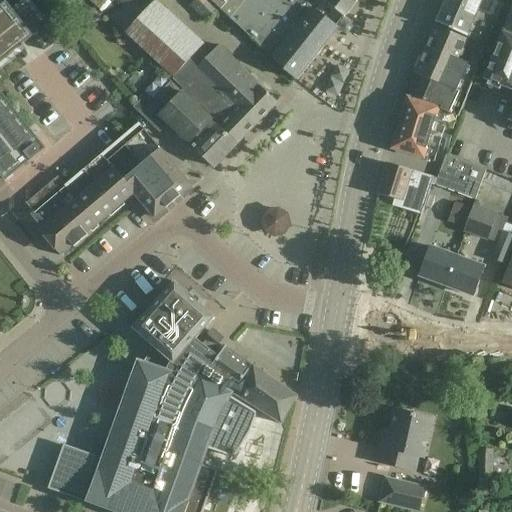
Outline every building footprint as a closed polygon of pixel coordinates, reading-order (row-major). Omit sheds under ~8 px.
[(0,176),(1,177),(5,183),(14,176),(46,150),(35,135),(33,137),(0,95),(0,70),(25,50),(21,46),(33,37),(44,51),(60,38),(30,0),(22,0),(19,3),(12,9),(7,2),(4,3),(4,4),(7,7),(0,12),(0,176)] [(109,0),(88,0),(101,12),(111,1),(109,0)] [(128,0),(111,19),(138,45),(160,22),(136,0),(128,0)] [(195,0),(190,5),(206,21),(218,10),(207,0),(195,0)] [(210,0),(295,80),(336,29),(300,0),(210,0)] [(323,0),(344,18),(357,0),(323,0)] [(436,24),(466,37),(466,38),(485,46),(497,19),(481,12),(478,11),(478,10),(482,0),(446,0),(445,2),(443,8),(438,20),(436,24)] [(511,10),(485,77),(511,87),(511,118),(511,10)] [(424,79),(414,102),(457,117),(477,67),(458,59),(463,47),(475,52),(478,45),(466,40),(435,26),(415,74),(424,79)] [(181,43),(160,66),(173,78),(172,79),(180,86),(221,127),(220,127),(221,127),(223,130),(237,144),(257,124),(276,103),(262,89),(217,46),(200,64),(193,57),(194,55),(181,43)] [(236,145),(171,82),(157,96),(168,106),(162,113),(145,96),(133,108),(159,133),(168,124),(214,168),(236,145)] [(400,124),(392,149),(397,151),(434,162),(445,128),(453,130),(457,117),(414,102),(408,100),(400,124)] [(27,203),(14,214),(18,220),(18,221),(35,240),(35,241),(39,245),(46,240),(46,239),(49,243),(55,250),(61,257),(72,247),(74,248),(76,247),(86,238),(88,237),(86,235),(134,195),(154,219),(192,187),(179,172),(139,125),(138,124),(137,125),(137,126),(122,139),(121,139),(119,141),(115,144),(103,154),(101,156),(85,170),(85,169),(83,171),(83,172),(74,179),(67,185),(66,185),(65,186),(58,177),(27,203)] [(486,171),(446,155),(435,184),(475,199),(486,171)] [(434,179),(387,164),(377,195),(424,209),(434,179)] [(243,180),(262,199),(273,187),(254,169),(243,180)] [(457,203),(450,222),(465,228),(473,209),(457,203)] [(281,206),(273,205),(269,206),(265,209),(262,212),(260,216),(259,221),(261,226),(264,231),(270,235),(275,235),(277,235),(283,233),(287,228),(289,223),(289,216),(286,211),(281,206)] [(498,214),(475,205),(473,209),(465,228),(464,232),(487,241),(498,214)] [(511,225),(506,223),(491,259),(504,264),(511,244),(511,225)] [(446,287),(457,258),(430,248),(419,277),(446,287)] [(457,258),(446,287),(473,297),(484,268),(457,258)] [(511,259),(502,284),(511,288),(511,259)] [(142,262),(115,291),(123,298),(150,269),(142,262)] [(139,365),(103,464),(87,459),(64,450),(50,489),(113,511),(204,511),(207,506),(217,476),(197,469),(203,452),(227,461),(228,461),(229,461),(230,461),(231,461),(231,460),(232,460),(232,459),(249,431),(255,416),(255,415),(255,414),(255,413),(255,412),(254,412),(256,409),(281,425),(297,397),(225,347),(218,357),(211,351),(220,341),(212,334),(203,345),(196,340),(215,318),(200,305),(189,295),(174,282),(133,329),(156,350),(145,367),(139,365)] [(65,353),(91,332),(80,318),(53,339),(65,353)] [(48,345),(15,371),(25,383),(58,358),(48,345)] [(432,420),(395,411),(386,449),(380,447),(377,463),(414,472),(418,456),(423,458),(432,420)] [(496,474),(497,449),(484,448),(483,473),(496,474)] [(419,511),(425,487),(385,477),(379,503),(417,511),(419,511)]
